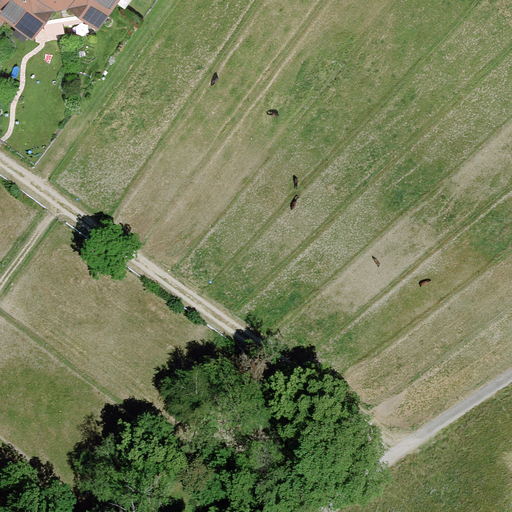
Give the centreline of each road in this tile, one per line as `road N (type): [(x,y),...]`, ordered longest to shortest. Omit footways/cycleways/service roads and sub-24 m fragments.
road 1 (track): [(393,455),(340,404),(0,160)]
road 2 (track): [(393,455),(511,375)]
